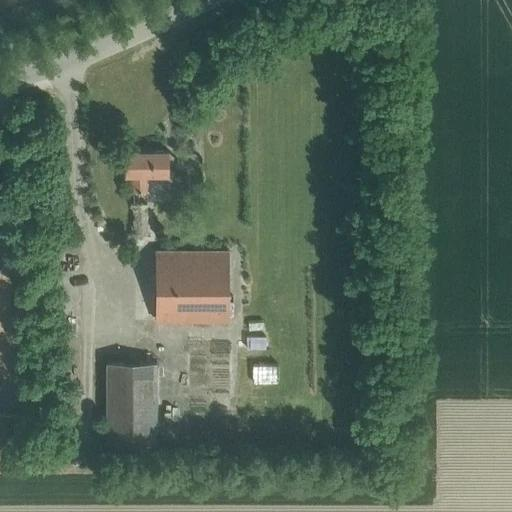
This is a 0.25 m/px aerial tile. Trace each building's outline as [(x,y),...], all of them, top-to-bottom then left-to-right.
[(146,175),(168,175),(168,151),(124,152),(124,175),(132,175),(132,191),(146,191),(146,175)] [(135,205),(135,236),(148,236),(148,205),(135,205)] [(156,322),(227,322),(227,251),(156,251),(156,322)] [(155,442),(155,362),(107,362),(106,442),(155,442)] [(14,412),(0,412),(0,444),(14,444),(14,412)]
